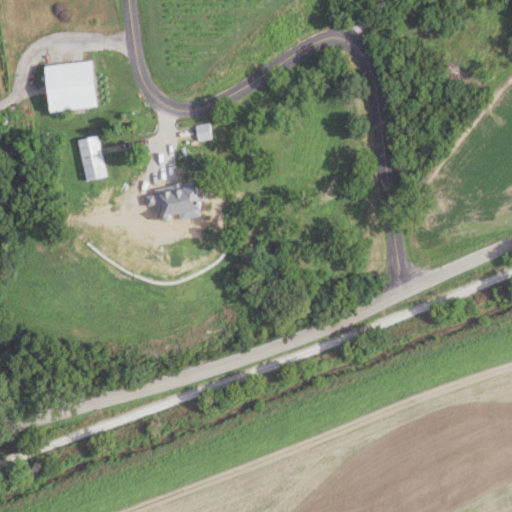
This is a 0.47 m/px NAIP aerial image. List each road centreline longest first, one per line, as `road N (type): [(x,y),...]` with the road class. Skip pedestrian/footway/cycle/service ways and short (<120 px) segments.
road 1 (residential): [(392,294),(365,78),(352,51),(332,36),(303,44),(197,106),(169,108),(141,84),(123,0)]
road 2 (tertiary): [(0,428),(324,327),(511,239)]
